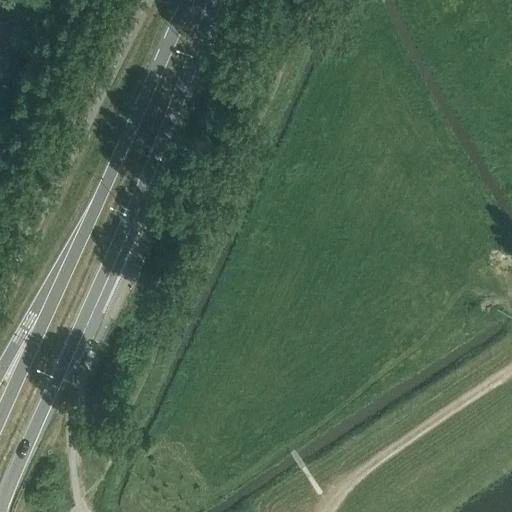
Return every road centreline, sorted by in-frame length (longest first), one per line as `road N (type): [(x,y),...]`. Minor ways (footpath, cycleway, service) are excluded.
road 1 (primary): [(0,510),(215,0)]
road 2 (primary): [(191,0),(0,413)]
road 3 (track): [(328,511),(345,487),(511,367)]
